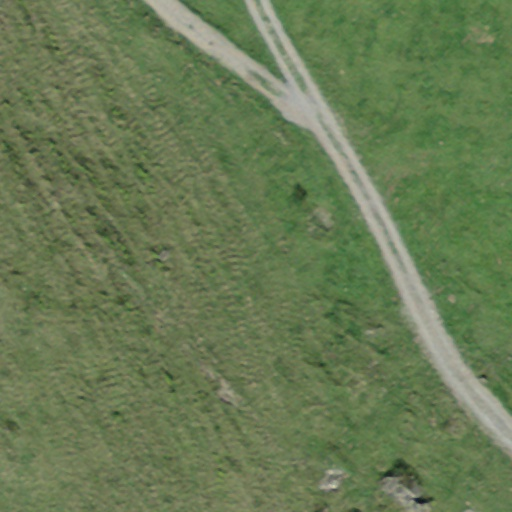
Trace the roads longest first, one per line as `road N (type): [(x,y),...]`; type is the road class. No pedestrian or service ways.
road 1 (track): [(258,0),(427,330),(511,434)]
road 2 (track): [(154,0),(322,119)]
